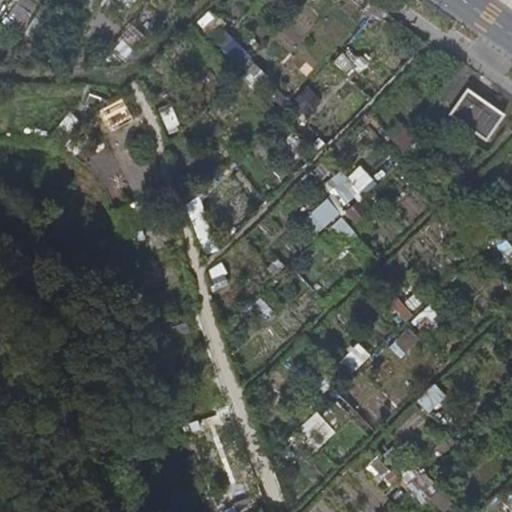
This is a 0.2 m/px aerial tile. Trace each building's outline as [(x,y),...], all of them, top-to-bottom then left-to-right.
[(211,11),(198,23),(240,68),(253,56),(211,11)] [(347,52),(337,63),(351,76),(361,64),(347,52)] [(293,104),(304,115),(320,100),(309,89),(293,104)] [(493,140),(508,112),(467,91),(453,119),(493,140)] [(118,130),(138,119),(128,99),(107,110),(118,130)] [(169,132),(181,129),(175,104),(162,107),(169,132)] [(406,153),(419,140),(402,121),(388,134),(406,153)] [(304,216),(313,232),(345,215),(340,205),(376,186),(364,164),(328,183),(336,199),(304,216)] [(424,331),(442,320),(434,307),(416,319),(424,331)] [(356,372),(373,356),(361,344),(344,360),(356,372)] [(431,414),(449,396),(436,384),(419,402),(431,414)] [(333,427),(348,418),(340,404),(325,412),(333,427)] [(318,412),(302,429),(321,448),(338,431),(318,412)] [(376,456),(367,471),(396,487),(401,478),(415,486),(410,495),(428,504),(441,480),(389,452),(384,461),(376,456)]
